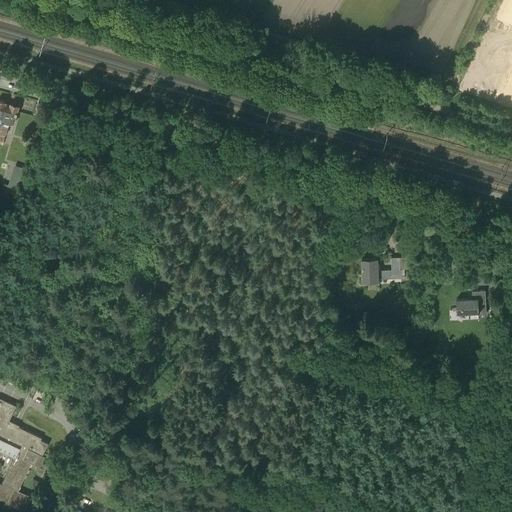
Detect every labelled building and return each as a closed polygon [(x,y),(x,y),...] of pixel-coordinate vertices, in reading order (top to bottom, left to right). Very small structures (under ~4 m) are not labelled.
[(8,105),(0,130),(0,143),(2,144),(9,122),(14,123),(19,106),(10,104),(10,106),(8,105)] [(27,169),(15,165),(8,186),(21,190),(27,169)] [(361,258),(362,281),(378,281),(378,278),(401,277),(401,269),(399,269),(399,257),(391,257),(391,269),(377,270),(377,258),(361,258)] [(448,272),(436,272),(436,281),(448,280),(448,272)] [(474,298),(456,299),(457,313),(478,312),(478,314),(486,313),(485,290),(474,291),(474,298)] [(42,437),(9,421),(16,405),(0,397),(0,499),(21,509),(28,495),(18,491),(32,463),(37,465),(35,469),(43,473),(47,464),(42,462),(45,456),(43,455),(48,443),(41,439),(42,437)]
